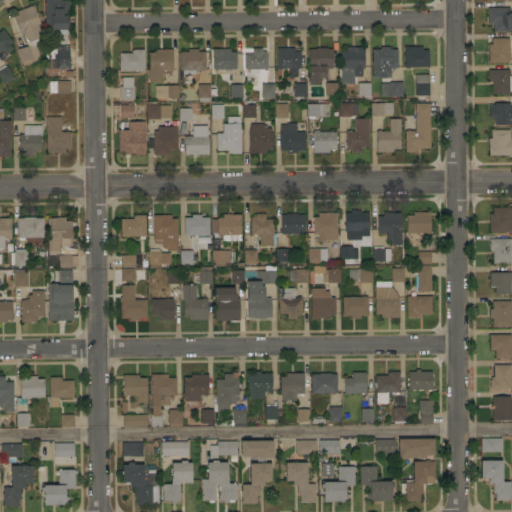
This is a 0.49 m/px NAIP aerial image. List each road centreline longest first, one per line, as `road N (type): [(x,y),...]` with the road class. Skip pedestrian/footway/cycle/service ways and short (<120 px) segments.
road 1 (tertiary): [(511,180),(0,186)]
road 2 (residential): [(95,0),(101,511)]
road 3 (residential): [(456,0),(459,511)]
road 4 (residential): [(459,344),(0,348)]
road 5 (residential): [(457,19),(96,23)]
